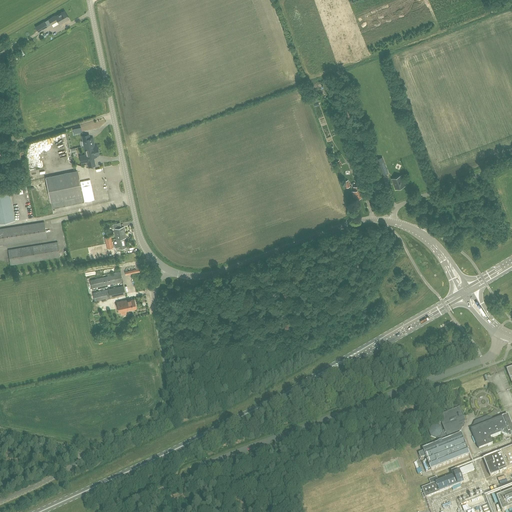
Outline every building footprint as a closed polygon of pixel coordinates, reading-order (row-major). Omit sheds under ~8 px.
[(55,16),(55,15),(49,19),(51,24),(57,20),(59,23),(63,21),(62,20),(68,17),(64,11),(55,16)] [(48,27),(44,21),(35,26),(38,32),(48,27)] [(0,53),(11,47),(9,42),(0,47),(0,53)] [(85,152),(100,150),(99,146),(97,146),(97,145),(96,146),(94,138),(90,138),(90,135),(82,136),(85,152)] [(96,166),(94,158),(99,157),(99,156),(100,155),(100,150),(85,152),(85,155),(80,156),(81,165),(87,163),(88,168),(96,166)] [(382,157),(375,160),(381,176),(388,173),(382,157)] [(82,195),(77,171),(45,177),(52,208),(83,201),(82,195)] [(392,179),(396,188),(405,185),(401,175),(392,179)] [(355,190),(352,191),(355,199),(363,196),(360,190),(361,190),(360,185),(354,187),(355,190)] [(0,222),(14,220),(8,189),(0,190),(0,222)] [(0,228),(0,245),(47,238),(44,222),(0,228)] [(118,238),(117,238),(124,237),(124,238),(126,237),(123,227),(117,228),(116,223),(113,224),(114,229),(116,229),(118,238)] [(126,247),(124,238),(124,237),(117,238),(118,243),(114,244),(115,249),(118,248),(119,249),(126,247)] [(57,242),(8,250),(10,265),(60,257),(57,242)] [(92,288),(122,281),(121,273),(90,280),(92,288)] [(125,294),(123,286),(93,293),(95,301),(125,294)] [(126,299),(117,302),(119,313),(129,310),(129,309),(127,300),(126,299)] [(127,300),(129,309),(136,307),(134,299),(127,300)] [(488,376),(477,380),(479,386),(490,382),(488,376)] [(431,436),(432,437),(435,438),(436,438),(438,441),(441,440),(440,439),(461,431),(466,421),(460,407),(439,415),(445,430),(442,431),(441,427),(436,425),(431,426),(429,432),(431,436)] [(511,436),(511,425),(508,415),(496,420),(488,416),(475,421),(471,429),(471,430),(479,450),(493,444),(490,438),(501,434),(510,438),(511,436)] [(461,433),(422,449),(424,452),(419,454),(421,459),(426,472),(431,470),(469,455),(461,433)] [(511,467),(511,447),(483,459),(490,477),(511,467)] [(461,486),(460,484),(463,483),(460,475),(474,470),(472,464),(455,471),(456,475),(439,481),(436,483),(431,485),(422,488),(424,494),(422,494),(423,499),(425,498),(439,492),(452,487),(453,489),(461,486)] [(511,492),(500,497),(500,495),(498,496),(499,497),(497,498),(502,511),(505,511),(508,511),(507,510),(508,510),(509,511),(511,511),(511,492)]
